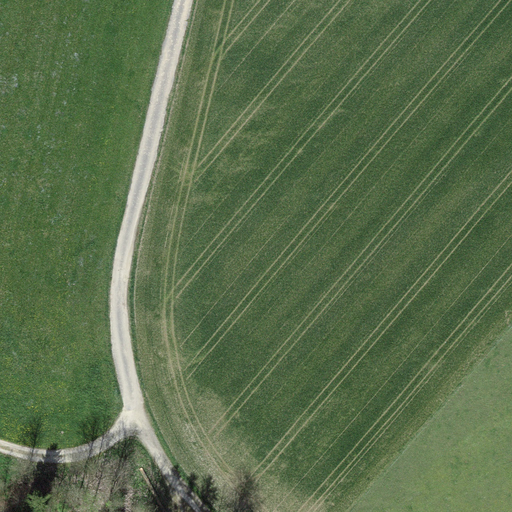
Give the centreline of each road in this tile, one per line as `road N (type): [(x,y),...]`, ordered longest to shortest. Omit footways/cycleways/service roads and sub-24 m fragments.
road 1 (track): [(177,0),(115,299),(134,420)]
road 2 (track): [(0,444),(75,454),(134,420)]
